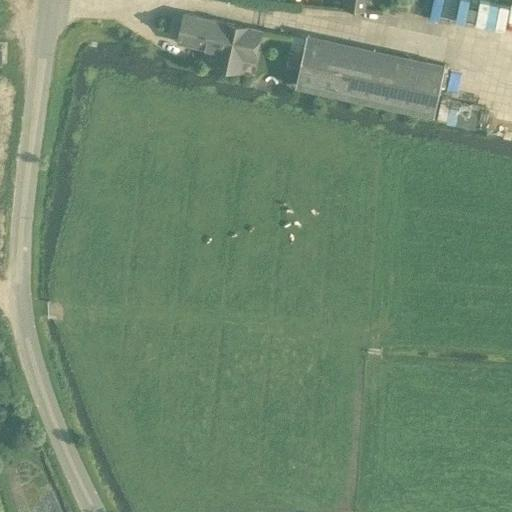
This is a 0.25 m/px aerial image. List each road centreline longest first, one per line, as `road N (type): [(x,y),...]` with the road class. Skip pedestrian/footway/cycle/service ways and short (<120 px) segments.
road 1 (unclassified): [(94,511),(32,371),(18,305),(49,0)]
road 2 (unknown): [(220,0),(511,58)]
